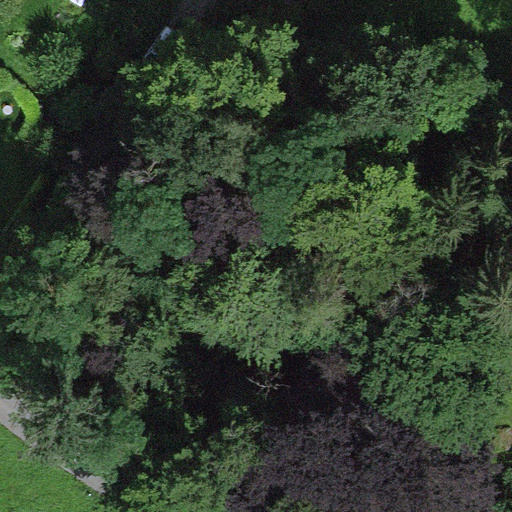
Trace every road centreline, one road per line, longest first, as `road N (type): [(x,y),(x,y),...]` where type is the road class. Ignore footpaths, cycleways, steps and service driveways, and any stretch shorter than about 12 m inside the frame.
road 1 (residential): [(200,0),(0,280)]
road 2 (tertiary): [(181,511),(0,371)]
